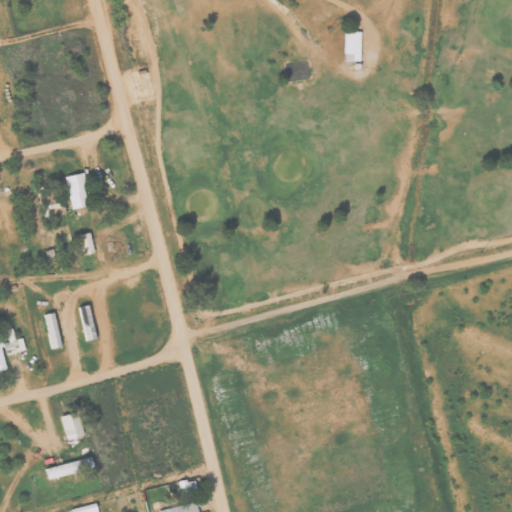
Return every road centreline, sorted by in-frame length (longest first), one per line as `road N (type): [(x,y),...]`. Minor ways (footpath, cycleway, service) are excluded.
road 1 (residential): [(223,511),(94,0)]
road 2 (residential): [(182,341),(511,257)]
road 3 (residential): [(0,401),(185,352)]
road 4 (residential): [(0,158),(127,126)]
